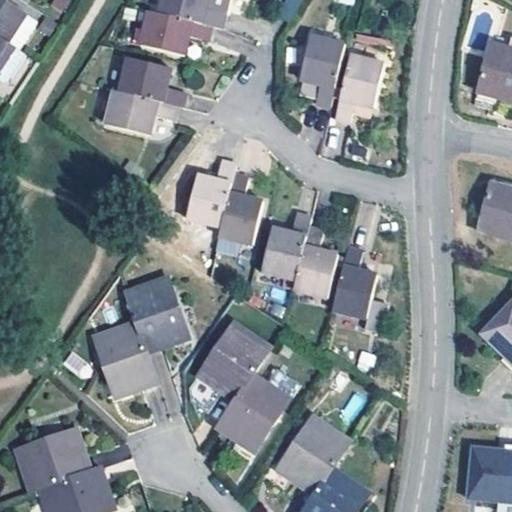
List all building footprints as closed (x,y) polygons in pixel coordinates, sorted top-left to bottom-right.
[(0,0),(0,38),(8,44),(19,50),(38,22),(27,15),(28,14),(6,0),(0,0)] [(161,0),(158,14),(212,27),(221,29),(229,0),(161,0)] [(302,0),(286,0),(277,13),(290,21),(302,0)] [(212,27),(158,14),(149,11),(140,46),(185,56),(190,38),(209,42),(212,27)] [(315,105),(330,109),(346,45),(312,37),(300,81),(320,86),(315,105)] [(8,44),(0,38),(0,75),(10,82),(27,56),(8,44)] [(493,46),(480,94),(477,105),(497,110),(500,99),(511,102),(511,49),(511,51),(493,46)] [(351,57),(335,121),(349,124),(355,105),(374,109),(385,66),(351,57)] [(178,107),(182,109),(186,94),(168,89),(172,70),(129,59),(119,93),(178,107)] [(178,107),(119,93),(115,92),(105,126),(150,137),(155,118),(174,122),(178,107)] [(187,219),(221,228),(234,175),(237,165),(222,162),(217,181),(212,180),(198,177),(187,219)] [(234,175),(221,228),(219,238),(254,246),(264,202),(249,199),(245,198),(249,179),(234,175)] [(511,189),(491,184),(478,232),(511,241),(511,189)] [(262,273),(296,281),(309,227),(312,218),(297,214),(292,234),(273,229),(262,273)] [(309,227),(296,281),(294,291),(329,300),(339,256),(321,251),(325,231),(309,227)] [(349,248),(333,311),(367,319),(364,330),(379,334),(386,305),(372,301),(378,275),(359,270),(363,252),(349,248)] [(127,292),(137,323),(148,355),(191,339),(169,277),(127,292)] [(511,303),(482,335),(506,358),(511,364),(511,303)] [(116,399),(158,385),(148,355),(137,323),(97,337),(116,399)] [(235,403),(255,374),(272,349),(235,324),(199,378),(235,403)] [(371,372),(376,355),(361,350),(356,368),(371,372)] [(235,403),(217,429),(255,455),(292,400),(255,374),(235,403)] [(352,417),(366,401),(357,393),(343,409),(352,417)] [(278,471),(315,496),(334,469),(352,442),(314,418),(278,471)] [(31,493),(41,490),(93,471),(78,430),(17,450),(31,493)] [(474,449),(470,499),(511,503),(511,452),(508,452),(474,449)] [(93,471),(41,490),(48,511),(110,511),(116,510),(102,468),(93,471)] [(315,496),(304,511),(358,511),(371,494),(334,469),(315,496)]
